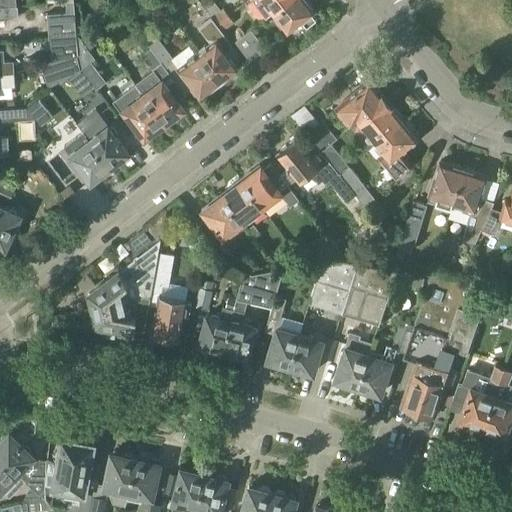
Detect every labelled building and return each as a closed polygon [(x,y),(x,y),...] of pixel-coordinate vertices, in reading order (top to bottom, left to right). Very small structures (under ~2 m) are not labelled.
[(211,0),(204,6),(213,17),(215,15),(221,11),(212,0),(211,0)] [(273,13),(289,0),(251,0),(266,18),(273,13)] [(273,13),(287,31),(301,21),(306,27),(316,20),(310,13),(313,11),(304,0),(289,0),(273,13)] [(73,3),(66,4),(66,12),(47,13),(49,37),(75,35),(73,3)] [(0,19),(7,19),(7,17),(18,16),(17,6),(4,7),(5,8),(0,8),(0,19)] [(220,22),(228,16),(223,9),(221,11),(215,15),(220,22)] [(228,16),(220,22),(226,29),(234,23),(228,16)] [(211,43),(196,54),(218,82),(237,68),(224,50),(232,45),(211,18),(199,27),(211,43)] [(249,61),(264,49),(249,30),(234,41),(249,61)] [(75,35),(49,37),(50,60),(61,57),(76,55),(75,37),(75,35)] [(75,37),(76,55),(86,48),(77,36),(75,37)] [(148,45),(151,48),(166,68),(174,62),(178,67),(178,68),(199,96),(218,82),(196,54),(189,45),(172,57),(158,38),(148,45)] [(134,84),(142,94),(163,122),(182,108),(177,101),(185,95),(166,68),(151,48),(141,55),(153,70),(134,84)] [(0,50),(0,76),(12,76),(14,75),(13,61),(4,62),(3,51),(0,50)] [(61,57),(50,60),(40,64),(48,88),(78,71),(80,70),(76,55),(61,57)] [(96,89),(105,82),(90,63),(81,70),(96,89)] [(80,70),(78,71),(68,78),(82,97),(94,88),(80,70)] [(0,87),(14,87),(14,75),(12,76),(0,76),(0,87)] [(369,81),(336,107),(347,121),(354,116),(358,120),(365,114),(384,99),(369,81)] [(141,139),(146,135),(150,136),(156,132),(156,128),(163,122),(142,94),(134,84),(112,101),(141,139)] [(51,88),(38,98),(51,116),(70,141),(64,147),(90,182),(109,167),(88,139),(89,138),(81,128),(77,124),(69,114),(70,113),(51,88)] [(26,107),(35,119),(39,124),(51,116),(38,98),(26,107)] [(385,134),(401,120),(384,99),(365,114),(358,120),(375,142),(385,134)] [(304,131),(303,132),(316,148),(319,151),(319,152),(320,151),(331,142),(337,138),(321,119),(318,121),(304,104),(291,115),(304,131)] [(0,120),(35,119),(26,107),(0,108),(0,120)] [(81,128),(89,138),(88,139),(109,167),(128,153),(95,109),(77,123),(77,124),(81,128)] [(385,134),(375,142),(384,152),(379,156),(396,176),(398,174),(400,177),(410,169),(408,166),(410,164),(405,158),(407,156),(408,148),(406,146),(416,138),(401,120),(385,134)] [(0,137),(0,156),(9,156),(7,137),(0,137)] [(279,156),(270,163),(280,175),(289,169),(298,180),(307,174),(310,177),(312,175),(319,183),(322,180),(327,186),(330,183),(346,202),(355,194),(338,173),(331,164),(320,151),(319,152),(319,151),(316,148),(309,154),(296,139),(277,154),(279,156)] [(320,151),(331,164),(342,156),(331,142),(320,151)] [(452,202),(462,169),(440,162),(429,195),(437,198),(435,205),(450,210),(450,209),(452,202)] [(259,165),(241,179),(263,207),(280,194),(290,206),(298,200),(280,175),(270,163),(262,169),(259,165)] [(338,173),(355,194),(365,207),(376,200),(348,165),(338,173)] [(463,214),(469,216),(462,240),(474,243),(479,233),(490,209),(493,202),(478,197),(485,176),(462,169),(452,202),(450,209),(450,210),(463,214)] [(0,197),(6,185),(10,174),(2,170),(0,175),(0,197)] [(10,174),(6,185),(0,197),(9,201),(15,189),(24,201),(33,195),(20,178),(10,174)] [(243,223),(263,207),(241,179),(221,195),(243,223)] [(224,238),(243,223),(221,195),(202,210),(224,238)] [(502,213),(490,209),(479,233),(489,237),(493,229),(495,230),(500,217),(511,220),(511,199),(511,202),(506,200),(502,213)] [(413,201),(400,240),(414,244),(427,205),(413,201)] [(0,246),(2,246),(4,246),(18,214),(0,206),(0,246)] [(247,230),(253,238),(259,233),(253,225),(247,230)] [(127,301),(150,296),(157,253),(159,239),(92,290),(89,297),(92,310),(127,301)] [(233,250),(226,241),(219,247),(226,256),(233,250)] [(153,332),(161,334),(163,337),(168,338),(172,336),(179,337),(182,316),(188,317),(191,302),(185,301),(160,297),(162,286),(167,287),(172,256),(157,253),(150,296),(149,305),(158,306),(153,332)] [(344,310),(359,260),(342,257),(322,261),(310,299),(342,308),(342,309),(344,310)] [(359,260),(344,310),(379,321),(397,268),(370,262),(359,260)] [(275,296),(283,268),(251,275),(244,270),(236,299),(231,320),(223,352),(246,358),(254,326),(241,323),(247,302),(272,308),(275,296)] [(399,269),(395,281),(418,289),(422,276),(399,269)] [(432,274),(403,359),(417,364),(414,372),(412,371),(402,402),(401,402),(400,404),(434,416),(435,413),(455,350),(468,355),(479,322),(492,284),(432,274)] [(78,283),(86,292),(95,285),(87,275),(78,283)] [(193,307),(208,310),(213,288),(198,284),(193,307)] [(511,292),(503,289),(497,308),(505,311),(503,316),(511,319),(511,292)] [(146,320),(149,305),(150,296),(127,301),(92,310),(95,322),(99,326),(133,332),(136,318),(146,320)] [(290,366),(299,335),(277,328),(286,299),(275,296),(272,308),(265,331),(274,333),(267,360),(290,366)] [(231,320),(236,299),(227,298),(225,307),(222,307),(219,318),(206,314),(198,346),(223,352),(231,320)] [(400,320),(391,346),(395,347),(395,349),(403,352),(412,324),(400,320)] [(322,341),(323,335),(315,333),(313,338),(299,335),(290,366),(312,373),(322,341)] [(334,379),(345,383),(347,386),(353,388),(356,386),(357,387),(368,354),(372,343),(360,339),(361,336),(350,333),(334,379)] [(368,354),(357,387),(359,387),(361,391),(367,393),(371,391),(380,394),(395,349),(395,347),(391,346),(386,345),(382,358),(368,354)] [(458,382),(453,397),(465,401),(458,419),(460,420),(461,424),(468,427),(472,424),(481,428),(495,395),(504,369),(495,365),(491,378),(468,369),(462,383),(458,382)] [(495,395),(481,428),(490,431),(492,435),(499,438),(502,436),(504,437),(511,414),(511,386),(507,385),(511,371),(504,369),(495,395)] [(25,481),(26,480),(44,499),(44,490),(45,489),(47,459),(36,459),(9,432),(0,441),(0,457),(17,474),(25,481)] [(47,472),(46,485),(54,486),(54,488),(83,493),(91,445),(86,444),(84,442),(77,440),(74,442),(63,440),(63,441),(61,441),(60,440),(59,443),(57,448),(56,453),(55,456),(55,462),(56,464),(57,464),(58,464),(58,473),(47,472)] [(127,493),(128,492),(135,458),(111,453),(104,485),(95,483),(89,511),(103,511),(106,499),(102,498),(103,494),(110,495),(112,502),(124,505),(126,498),(127,493)] [(9,497),(25,481),(17,474),(0,457),(0,490),(1,491),(2,490),(9,497)] [(159,511),(161,504),(152,501),(159,464),(135,458),(128,492),(127,493),(142,497),(141,501),(139,501),(135,511),(159,511)] [(196,507),(205,474),(181,468),(172,501),(174,502),(172,510),(178,511),(194,511),(196,507)] [(220,511),(228,480),(205,474),(196,507),(194,511),(220,511)] [(236,490),(230,511),(266,511),(272,492),(248,486),(246,493),(236,490)] [(45,501),(46,501),(34,490),(29,503),(45,501)] [(292,511),(296,499),(272,492),(266,511),(292,511)] [(40,511),(54,510),(46,501),(45,501),(29,503),(26,503),(25,502),(21,503),(2,508),(2,511),(40,511)]
